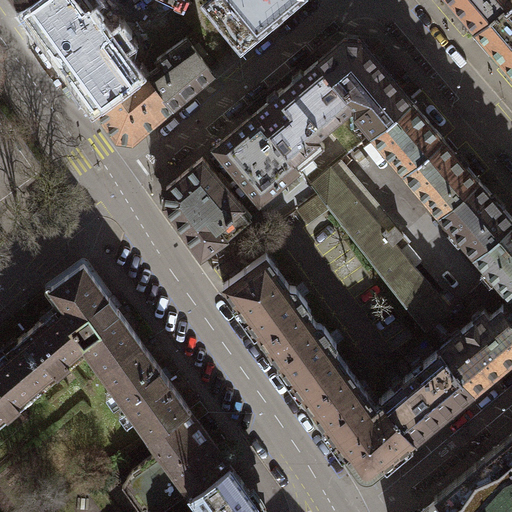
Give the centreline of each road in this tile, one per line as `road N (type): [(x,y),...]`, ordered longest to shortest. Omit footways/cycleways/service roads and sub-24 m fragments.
road 1 (tertiary): [(334,511),(113,188)]
road 2 (residential): [(337,0),(113,188)]
road 3 (tertiary): [(113,188),(0,30)]
road 4 (residential): [(511,146),(386,0)]
road 5 (residential): [(368,511),(511,393)]
road 6 (residential): [(113,188),(0,283)]
